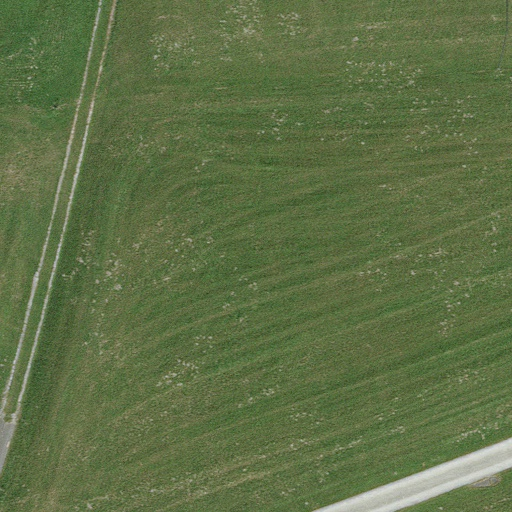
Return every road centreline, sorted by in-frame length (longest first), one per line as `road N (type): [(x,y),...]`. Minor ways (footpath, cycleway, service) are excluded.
road 1 (track): [(0,442),(107,0)]
road 2 (track): [(511,450),(343,511)]
